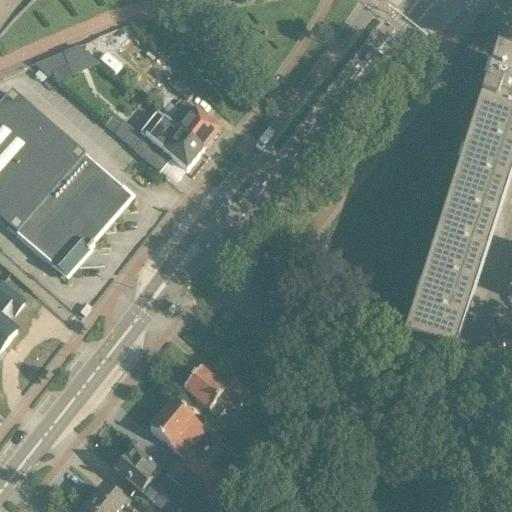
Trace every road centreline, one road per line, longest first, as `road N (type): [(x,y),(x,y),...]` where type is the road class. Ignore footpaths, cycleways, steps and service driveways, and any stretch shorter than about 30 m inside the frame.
road 1 (secondary): [(223,240),(262,205),(427,0)]
road 2 (residential): [(462,444),(433,442),(329,378),(292,511)]
road 3 (secondary): [(375,0),(201,221)]
road 4 (secondary): [(0,491),(147,305)]
road 5 (residential): [(511,384),(478,368),(472,337),(511,221)]
